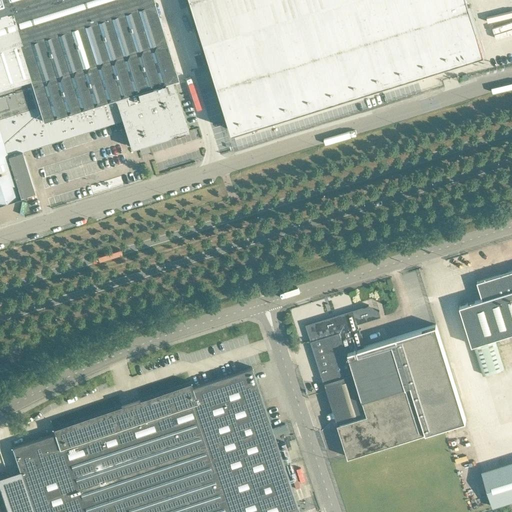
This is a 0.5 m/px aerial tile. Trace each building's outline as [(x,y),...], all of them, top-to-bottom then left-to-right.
[(178,77),(154,0),(0,0),(0,201),(37,190),(36,190),(34,190),(22,150),(104,124),(104,125),(123,119),(132,146),(139,144),(141,148),(148,146),(146,142),(186,129),(187,129),(172,79),(178,77)] [(191,0),(232,131),(279,116),(278,113),(457,58),(460,56),(461,59),(484,52),(469,5),(468,5),(467,2),(466,0),(191,0)] [(511,270),(477,281),(482,298),(460,305),(472,344),(511,331),(511,270)] [(337,423),(348,457),(466,420),(436,324),(396,337),(365,346),(362,339),(363,338),(361,332),(360,333),(358,324),(380,316),(379,311),(379,310),(378,311),(368,306),(369,305),(368,305),(368,306),(335,316),(334,315),(334,317),(329,318),(329,317),(328,317),(328,318),(306,325),(306,324),(324,383),(355,373),(367,414),(337,423)] [(0,476),(0,489),(7,511),(294,511),(299,510),(272,428),(252,367),(192,387),(190,382),(139,399),(137,395),(129,398),(130,402),(53,427),(54,433),(12,447),(19,469),(7,474),(0,476)]
